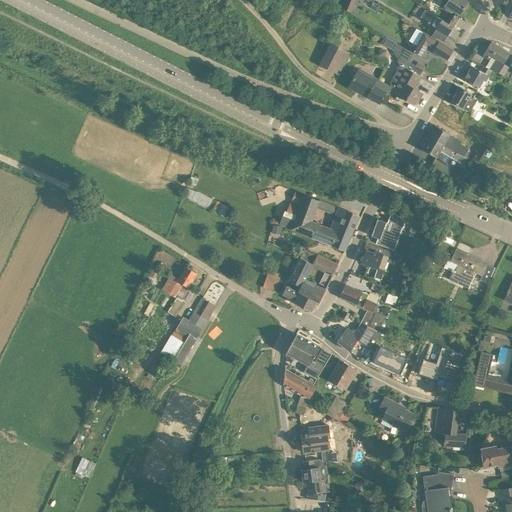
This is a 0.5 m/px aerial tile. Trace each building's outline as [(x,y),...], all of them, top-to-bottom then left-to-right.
[(454,11),(460,15),(468,3),(463,0),(443,0),(441,5),(453,12),(454,11)] [(350,11),(353,3),(347,1),(344,9),(350,11)] [(451,38),(458,27),(461,29),(465,23),(454,16),(448,24),(433,14),(434,13),(428,10),(422,20),(436,28),(432,35),(443,42),(448,35),(451,38)] [(409,39),(416,43),(424,31),(417,27),(409,39)] [(434,49),(432,52),(447,60),(453,50),(439,42),(438,42),(424,34),(413,51),(421,57),(427,46),(434,49)] [(331,43),(319,66),(338,75),(349,53),(331,43)] [(503,76),(506,70),(508,68),(503,64),(509,54),(491,43),(482,57),(489,61),(491,57),(498,62),(492,71),(503,76)] [(406,69),(410,63),(412,54),(404,49),(397,44),(393,52),(398,60),(396,63),(401,66),(394,77),(395,79),(399,82),(395,88),(405,94),(402,98),(414,104),(420,93),(413,89),(420,77),(419,76),(406,69)] [(406,69),(419,76),(423,70),(410,63),(406,69)] [(483,67),(480,71),(479,70),(478,70),(471,66),(464,79),(479,88),(483,81),(485,82),(492,71),(483,67)] [(511,72),(506,70),(503,76),(511,79),(511,72)] [(366,76),(358,71),(348,87),(362,95),(365,89),(370,92),(366,97),(380,105),(387,93),(374,86),(377,80),(372,76),(369,81),(364,78),(366,76)] [(470,113),(474,105),(478,99),(470,95),(459,88),(451,102),(470,113)] [(436,126),(429,138),(457,154),(464,158),(469,149),(461,144),(449,137),(450,135),(436,126)] [(457,154),(429,138),(422,149),(437,157),(440,152),(462,166),(467,159),(464,158),(457,154)] [(449,168),(435,159),(430,167),(444,176),(449,168)] [(185,198),(226,215),(230,205),(189,188),(185,198)] [(306,235),(312,238),(317,225),(310,222),(314,214),(316,207),(319,201),(310,197),(296,192),(296,193),(292,203),(300,206),(300,207),(290,204),(287,213),(284,212),(283,216),(282,218),(279,224),(291,229),(306,235)] [(359,217),(339,209),(337,215),(331,230),(337,232),(332,246),(345,251),(356,222),(357,223),(358,219),(359,217)] [(380,237),(378,243),(376,242),(376,243),(388,248),(394,232),(400,234),(405,221),(392,211),(388,222),(378,219),(376,223),(377,224),(373,234),(380,237)] [(312,238),(332,246),(337,232),(331,230),(317,225),(312,238)] [(405,256),(383,249),(381,253),(376,251),(375,254),(366,251),(361,263),(383,271),(387,258),(396,261),(395,263),(402,266),(405,256)] [(468,288),(475,273),(481,262),(467,255),(456,249),(450,261),(458,265),(451,280),(456,282),(468,288)] [(311,265),(316,255),(305,250),(300,260),(311,265)] [(311,265),(300,260),(299,259),(288,280),(300,287),(297,293),(310,299),(316,286),(306,281),(314,267),(332,276),(338,265),(316,255),(311,265)] [(487,265),(481,276),(482,276),(479,282),(487,285),(494,270),(486,267),(487,265)] [(188,288),(196,274),(185,268),(178,280),(171,275),(162,290),(174,297),(182,284),(188,288)] [(279,279),(268,274),(263,287),(263,288),(274,292),(274,291),(279,279)] [(297,293),(286,287),(283,293),(297,300),(295,303),(311,312),(316,302),(319,304),(325,291),(316,286),(310,299),(297,293)] [(367,327),(373,330),(378,332),(382,323),(383,323),(385,316),(376,312),(375,313),(373,312),(376,304),(367,300),(369,295),(362,292),(362,293),(344,286),(339,297),(367,310),(359,326),(365,330),(367,327)] [(175,315),(184,300),(178,296),(168,311),(175,315)] [(215,306),(209,302),(202,299),(189,322),(182,318),(178,326),(168,343),(166,342),(149,371),(161,376),(170,359),(177,348),(187,354),(215,306)] [(381,334),(378,332),(373,330),(367,327),(365,330),(359,326),(358,327),(359,327),(354,336),(345,330),(337,342),(350,351),(358,340),(365,345),(370,336),(378,340),(381,334)] [(286,353),(307,365),(309,366),(320,347),(311,342),(305,339),(296,334),(286,353)] [(418,374),(437,381),(438,381),(439,378),(453,382),(462,355),(452,352),(453,351),(441,347),(436,363),(423,359),(418,374)] [(322,348),(314,362),(314,363),(323,369),(332,354),(331,354),(322,348)] [(481,352),(473,385),(511,394),(511,355),(506,381),(488,376),(493,355),(481,352)] [(340,360),(328,380),(345,390),(356,370),(340,360)] [(316,387),(307,382),(285,370),(283,385),(301,396),(295,412),(303,415),(307,404),(309,399),(309,400),(316,387)] [(326,414),(330,417),(338,421),(348,404),(336,397),(326,414)] [(385,398),(379,409),(385,413),(382,419),(406,431),(410,422),(409,421),(412,414),(403,410),(404,408),(385,398)] [(444,445),(465,448),(466,436),(456,435),(458,411),(448,410),(438,409),(435,433),(445,434),(444,445)] [(323,413),(316,414),(304,415),(305,426),(326,423),(325,414),(323,413)] [(330,439),(328,425),(308,428),(309,434),(302,435),(304,453),(327,450),(326,439),(330,439)] [(495,447),(481,449),(484,468),(498,465),(499,468),(511,465),(511,456),(510,447),(496,449),(495,447)] [(90,478),(97,462),(83,456),(76,472),(90,478)] [(303,461),(304,469),(301,470),(303,482),(305,482),(307,494),(310,494),(325,493),(324,486),(328,486),(326,476),(320,476),(319,468),(322,467),(324,461),(318,460),(303,461)] [(427,511),(440,511),(449,510),(450,511),(451,511),(452,510),(452,509),(451,508),(449,496),(450,496),(453,474),(438,472),(437,475),(422,477),(426,500),(424,501),(422,502),(421,504),(421,506),(422,508),(423,510),(425,510),(427,510),(427,511)] [(511,511),(511,488),(501,490),(504,508),(506,507),(507,511),(511,511)]
